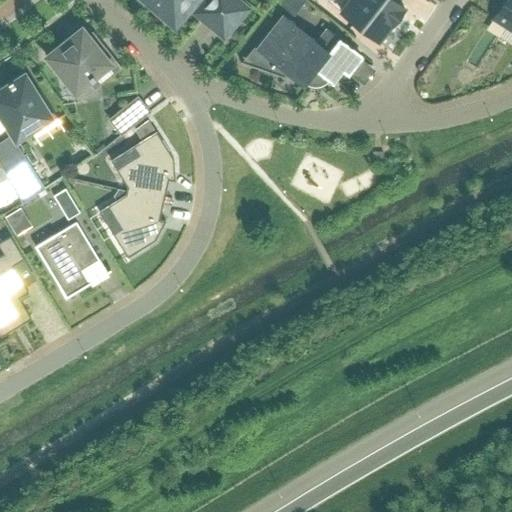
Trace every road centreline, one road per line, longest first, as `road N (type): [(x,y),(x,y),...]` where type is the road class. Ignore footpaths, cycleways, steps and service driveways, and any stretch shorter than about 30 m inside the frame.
road 1 (residential): [(180,82),(203,123),(208,154),(200,233),(158,289),(0,389)]
road 2 (motorway): [(511,388),(292,511)]
road 3 (residential): [(180,82),(296,116),(363,121)]
road 4 (residential): [(363,121),(427,120),(511,96)]
road 5 (residential): [(363,121),(448,0)]
